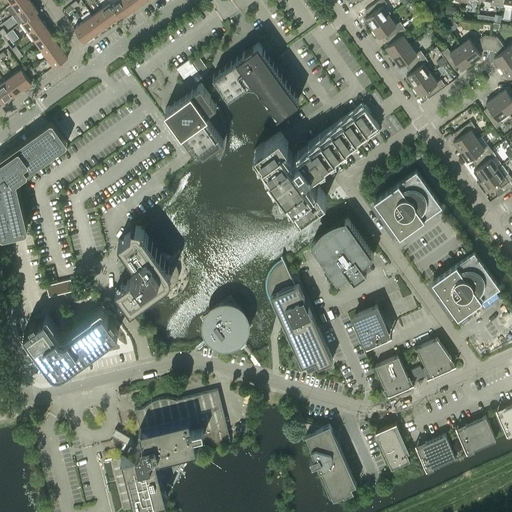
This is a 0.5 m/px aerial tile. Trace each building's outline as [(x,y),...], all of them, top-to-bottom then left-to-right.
[(30,0),(15,0),(11,3),(18,11),(32,1),(30,0)] [(121,0),(116,0),(111,3),(111,4),(120,16),(119,16),(121,18),(130,11),(121,0)] [(134,0),(121,0),(130,11),(139,5),(134,0)] [(385,0),(377,0),(365,9),(369,14),(365,17),(372,27),(389,14),(383,5),(387,2),(385,0)] [(32,1),(18,11),(24,20),(36,11),(36,12),(38,10),(32,1)] [(110,1),(101,8),(111,22),(119,16),(120,16),(111,4),(111,3),(110,1)] [(75,9),(74,7),(71,4),(66,7),(70,13),(75,9)] [(450,6),(449,14),(457,15),(458,8),(450,6)] [(101,8),(92,14),(102,28),(111,22),(101,8)] [(36,11),(24,20),(22,21),(28,30),(42,20),(36,12),(36,11)] [(92,14),(83,20),(93,34),(102,28),(92,14)] [(389,14),(372,27),(379,36),(383,33),(386,38),(403,26),(400,21),(396,23),(389,14)] [(450,17),(443,22),(447,26),(454,21),(450,17)] [(42,20),(28,30),(35,39),(49,29),(42,20)] [(83,20),(74,27),(84,41),(93,34),(83,20)] [(403,26),(386,38),(389,43),(385,46),(392,56),(410,43),(403,34),(407,31),(403,26)] [(11,28),(6,32),(9,37),(15,33),(11,28)] [(49,29),(35,39),(41,48),(55,38),(49,29)] [(469,37),(459,44),(472,61),(481,54),(478,50),(482,47),(489,49),(491,35),(485,34),(473,42),(469,37)] [(497,36),(491,35),(489,49),(495,50),(497,53),(493,56),(500,66),(511,57),(511,45),(511,44),(505,48),(497,36)] [(55,38),(41,48),(47,57),(61,47),(55,38)] [(299,98),(258,41),(253,44),(252,43),(248,45),(245,48),(246,49),(213,73),(228,95),(247,82),(255,83),(277,113),(299,98)] [(410,43),(392,56),(399,65),(403,62),(407,67),(424,55),(420,49),(416,52),(410,43)] [(472,61),(459,44),(450,50),(447,46),(442,50),(454,68),(459,64),(462,68),(472,61)] [(61,47),(47,57),(54,66),(68,56),(61,47)] [(424,55),(407,67),(410,72),(406,75),(413,84),(430,72),(424,63),(428,60),(424,55)] [(444,56),(436,62),(439,66),(447,60),(444,56)] [(511,57),(500,66),(507,76),(511,73),(511,57)] [(183,63),(176,67),(183,78),(190,73),(196,68),(189,58),(183,63)] [(22,67),(13,74),(22,88),(32,82),(22,67)] [(196,68),(190,73),(192,76),(196,81),(202,77),(196,68)] [(430,72),(413,84),(420,94),(424,91),(427,96),(445,84),(441,78),(437,81),(430,72)] [(13,74),(4,80),(14,94),(22,88),(13,74)] [(4,80),(0,82),(0,93),(5,101),(14,94),(4,80)] [(216,103),(201,82),(185,93),(184,91),(181,92),(178,93),(181,96),(165,108),(197,152),(200,150),(202,153),(211,147),(214,150),(220,159),(222,155),(223,151),(225,148),(226,144),(226,141),(227,137),(227,134),(227,130),(226,126),(226,123),(225,119),(224,116),(222,113),(220,109),(219,106),(216,103)] [(505,88),(496,95),(508,112),(511,109),(511,88),(511,89),(508,92),(505,88)] [(489,106),(484,109),(496,127),(502,123),(499,119),(508,112),(496,95),(486,102),(489,106)] [(255,148),(302,213),(326,196),(318,184),(312,188),(302,174),(305,172),(306,172),(311,169),(312,170),(313,170),(314,172),(347,148),(350,151),(359,145),(357,142),(358,141),(360,144),(369,137),(367,134),(369,133),(371,136),(380,130),(378,127),(379,126),(378,124),(369,111),(371,110),(369,108),(368,109),(365,105),(363,103),(308,142),(310,144),(310,145),(301,152),(300,151),(299,152),(300,154),(295,157),(296,158),(292,161),(282,147),(288,142),(280,130),(278,132),(266,140),(255,148)] [(453,140),(460,150),(477,138),(471,128),(475,126),(471,120),(453,132),(457,138),(453,140)] [(13,177),(63,141),(50,124),(0,159),(0,217),(3,230),(24,225),(13,177)] [(477,138),(460,150),(467,160),(471,157),(474,162),(492,149),(488,144),(484,147),(477,138)] [(492,149),(474,162),(478,166),(474,169),(480,179),(498,166),(491,157),(495,154),(492,149)] [(498,166),(480,179),(487,189),(491,186),(498,195),(511,184),(511,177),(502,164),(498,166)] [(388,223),(388,225),(389,225),(388,223),(391,222),(400,235),(442,205),(416,169),(374,199),(383,211),(382,214),(380,212),(379,213),(381,214),(382,215),(383,216),(384,217),(385,218),(386,219),(387,221),(387,222),(388,223)] [(374,253),(348,217),(344,219),(342,220),(340,221),(338,221),(336,222),(333,223),(331,224),(329,226),(327,227),(325,228),(324,230),(322,232),(320,233),(319,235),(317,237),(316,239),(315,241),(311,243),(337,279),(349,271),(354,278),(366,269),(362,262),(374,253)] [(170,287),(171,286),(173,285),(175,283),(176,281),(177,279),(178,277),(178,275),(178,273),(178,270),(178,268),(177,266),(176,264),(175,262),(169,266),(143,230),(144,227),(144,226),(144,225),(143,225),(135,224),(131,223),(130,231),(118,239),(131,258),(124,263),(123,269),(128,277),(116,285),(121,294),(118,296),(122,301),(125,299),(131,307),(161,285),(161,290),(163,290),(166,289),(168,288),(170,287)] [(445,305),(446,306),(446,304),(448,303),(458,316),(500,286),(474,250),(432,280),(441,292),(440,295),(438,294),(437,294),(438,295),(440,296),(441,296),(442,297),(443,298),(443,300),(444,301),(445,302),(445,303),(445,305)] [(318,364),(332,358),(298,281),(294,283),(283,256),(281,257),(283,260),(281,261),(278,263),(275,266),(273,268),(271,271),(270,274),(269,277),(268,281),(268,284),(268,288),(269,291),(270,294),(272,297),(274,300),(302,363),(306,362),(308,366),(317,362),(318,364)] [(47,284),(46,284),(46,285),(49,295),(73,289),(71,279),(71,278),(47,284)] [(230,297),(222,303),(220,303),(219,303),(217,304),(216,305),(214,306),(213,307),(211,308),(210,310),(209,311),(208,312),(201,318),(206,325),(207,327),(207,329),(208,330),(209,332),(210,333),(211,335),(212,336),(213,337),(215,338),(216,339),(222,347),(229,341),(231,341),(233,340),(234,340),(236,339),(237,338),(239,337),(240,336),(241,334),(242,333),(243,331),(250,326),(245,318),(245,317),(244,315),(243,313),(243,312),(242,310),(241,309),(239,308),(238,307),(237,306),(235,305),(230,297)] [(366,343),(392,332),(391,331),(388,333),(387,331),(389,330),(387,326),(386,326),(376,304),(353,314),(363,336),(364,336),(367,342),(366,342),(366,343)] [(24,330),(23,331),(49,368),(52,370),(55,371),(58,372),(61,371),(64,370),(65,370),(110,338),(109,337),(118,330),(112,322),(115,320),(112,314),(109,317),(103,309),(68,333),(66,330),(60,329),(57,331),(45,315),(37,320),(35,317),(30,321),(32,324),(24,330)] [(437,336),(417,345),(427,367),(429,372),(429,371),(430,373),(430,374),(456,363),(455,362),(451,364),(449,358),(451,357),(451,356),(437,336)] [(429,372),(427,367),(422,369),(420,365),(410,369),(413,374),(408,376),(398,353),(375,364),(385,386),(386,386),(388,392),(388,393),(410,383),(410,382),(409,381),(417,377),(418,380),(423,378),(421,375),(429,372)] [(124,508),(148,502),(150,511),(156,510),(154,500),(167,497),(164,488),(189,448),(230,438),(217,388),(177,398),(176,398),(174,397),(171,397),(168,396),(165,396),(162,397),(159,397),(157,398),(154,399),(151,400),(149,402),(147,404),(144,406),(135,408),(140,426),(133,438),(128,435),(124,440),(129,443),(122,455),(111,458),(124,508)] [(497,410),(506,433),(507,432),(511,429),(511,402),(503,407),(503,406),(498,408),(499,410),(498,410),(497,410)] [(495,437),(485,415),(463,424),(463,423),(458,425),(459,427),(457,428),(456,428),(466,450),(467,450),(466,449),(473,447),(495,437)] [(353,487),(351,484),(356,482),(336,435),(340,428),(339,428),(338,430),(333,428),(329,421),(321,425),(300,419),(311,444),(310,445),(314,454),(309,456),(311,462),(316,459),(333,495),(343,491),(343,493),(354,488),(353,487)] [(393,423),(393,422),(375,430),(377,430),(379,436),(378,437),(391,466),(409,458),(406,450),(405,450),(396,429),(398,428),(396,423),(394,425),(393,423)] [(417,445),(416,446),(426,468),(427,468),(426,467),(432,464),(433,465),(455,455),(445,432),(423,442),(422,441),(418,443),(419,445),(417,446),(417,445)]
